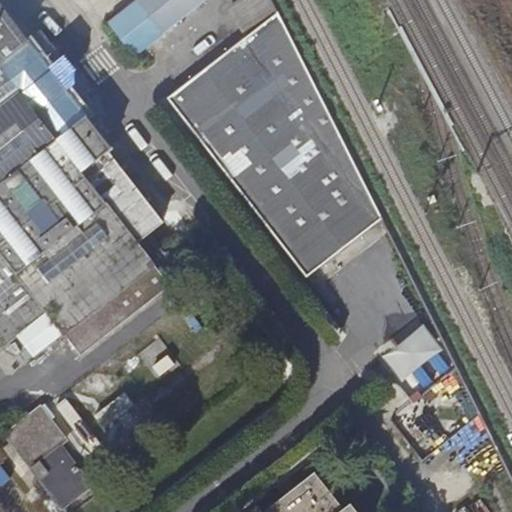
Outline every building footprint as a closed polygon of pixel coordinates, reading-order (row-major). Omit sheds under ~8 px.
[(0,0),(0,345),(3,348),(19,336),(47,313),(64,335),(82,355),(172,286),(149,256),(173,237),(125,175),(130,171),(0,2),(0,0)] [(135,0),(109,22),(136,57),(204,0),(135,0)] [(242,0),(226,13),(247,39),(279,16),(270,0),(249,0),(245,2),(243,0),(242,0)] [(309,280),(384,223),(279,16),(247,39),(172,99),(309,280)] [(35,356),(64,335),(47,313),(19,336),(35,356)] [(129,391),(98,410),(106,423),(137,405),(129,391)] [(68,444),(42,409),(7,437),(63,511),(91,489),(61,449),(68,444)] [(134,440),(101,467),(108,476),(142,451),(134,440)] [(340,511),(339,511),(314,476),(266,511),(353,511),(349,506),(340,511)]
